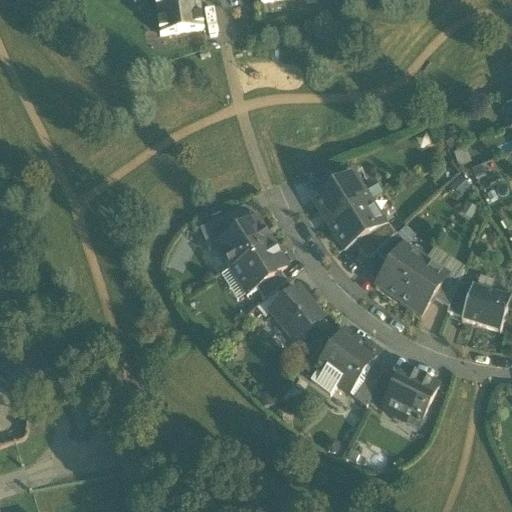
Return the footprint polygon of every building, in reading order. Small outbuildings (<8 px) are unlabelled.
[(155,0),(161,38),(204,32),(199,0),(155,0)] [(487,140),(465,149),(471,163),(493,154),(487,140)] [(307,188),(315,201),(339,186),(334,177),(307,188)] [(313,203),(330,230),(371,205),(365,195),(354,177),(339,186),(315,201),(313,203)] [(460,178),(449,189),(459,200),(471,190),(460,178)] [(365,195),(371,205),(384,196),(378,186),(365,195)] [(386,228),(371,205),(330,230),(345,254),(357,246),(386,228)] [(201,232),(209,253),(217,248),(217,247),(235,236),(226,221),(226,222),(201,232)] [(217,248),(231,271),(272,246),(257,222),(235,236),(217,247),(217,248)] [(371,261),(376,255),(394,239),(386,228),(357,246),(371,261)] [(406,229),(395,240),(404,249),(405,249),(416,238),(406,229)] [(395,240),(394,239),(376,255),(390,270),(404,249),(395,240)] [(231,271),(240,285),(248,297),(257,292),(274,281),(273,279),(281,274),(287,270),(272,246),(231,271)] [(377,289),(398,303),(425,263),(405,249),(404,249),(390,270),(377,289)] [(435,249),(425,263),(449,279),(459,286),(465,270),(435,249)] [(449,279),(425,263),(398,303),(422,319),(434,301),(449,279)] [(240,285),(231,271),(221,278),(238,304),(246,298),(239,286),(240,285)] [(258,294),(265,305),(278,294),(288,286),(281,274),(273,279),(274,281),(257,292),(258,294)] [(480,278),(476,290),(492,295),(495,283),(480,278)] [(434,301),(449,311),(459,286),(449,279),(434,301)] [(258,294),(257,292),(248,297),(240,285),(239,286),(246,298),(248,301),(258,294)] [(472,290),(459,286),(449,311),(447,316),(463,321),(472,290)] [(462,323),(501,335),(511,301),(492,295),(476,290),(473,289),(472,290),(463,321),(462,323)] [(271,315),(295,344),(323,321),(299,292),(286,303),(271,315)] [(258,311),(265,320),(271,315),(286,303),(278,294),(265,305),(258,311)] [(317,373),(318,374),(338,389),(353,401),(365,385),(372,371),(371,371),(378,359),(346,335),(328,359),(317,373)] [(304,371),(314,379),(318,374),(317,373),(328,359),(318,352),(304,371)] [(353,401),(366,410),(367,407),(382,379),(372,371),(365,385),(353,401)] [(385,411),(420,429),(439,389),(403,371),(398,382),(384,411),(385,411)] [(331,399),(338,389),(318,374),(314,379),(311,384),(331,399)] [(367,407),(383,415),(385,411),(384,411),(398,382),(384,375),(382,379),(367,407)]
